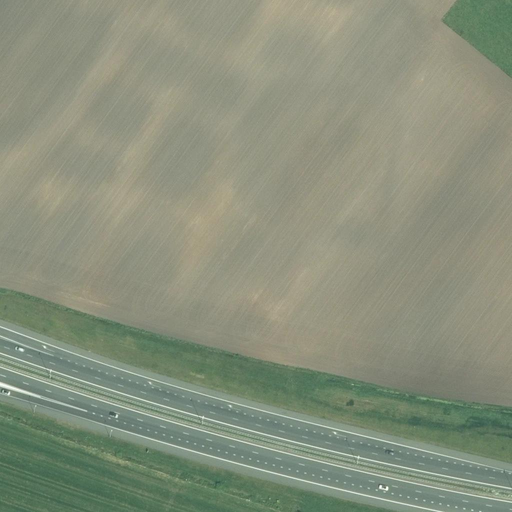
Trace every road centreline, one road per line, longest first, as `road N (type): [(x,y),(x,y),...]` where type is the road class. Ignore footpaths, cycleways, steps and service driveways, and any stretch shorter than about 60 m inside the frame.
road 1 (motorway): [(511,482),(348,449),(50,363)]
road 2 (motorway): [(89,405),(277,459),(511,510)]
